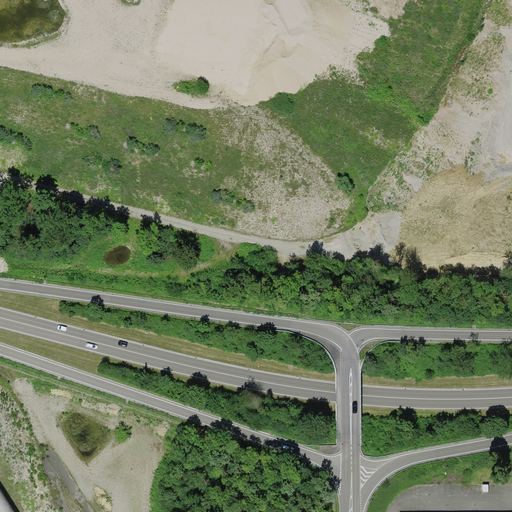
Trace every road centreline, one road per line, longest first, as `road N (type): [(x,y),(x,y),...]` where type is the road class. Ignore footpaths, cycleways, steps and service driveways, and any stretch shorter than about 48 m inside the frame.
road 1 (track): [(0,175),(302,248),(375,208),(399,140),(356,0)]
road 2 (primary): [(0,317),(318,390),(511,396)]
road 3 (track): [(228,56),(399,140),(427,140),(492,0)]
road 4 (primary): [(0,350),(350,472)]
road 5 (primary): [(349,335),(0,284)]
road 6 (primary): [(350,472),(511,435)]
road 7 (primary): [(511,338),(349,335)]
road 8 (tertiary): [(350,472),(349,335)]
road 9 (track): [(91,511),(57,459),(51,460),(71,511)]
